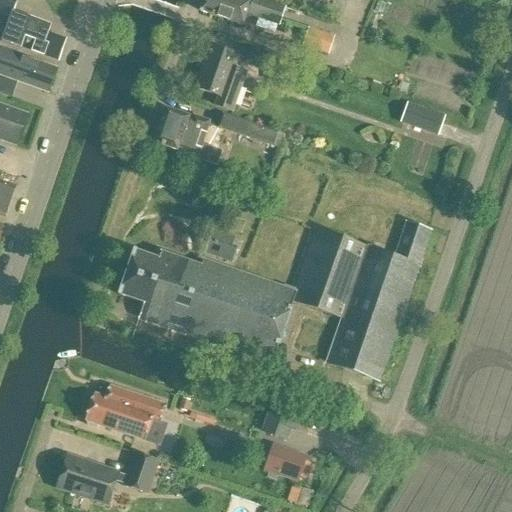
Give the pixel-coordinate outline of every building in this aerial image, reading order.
[(49,36),(52,29),(14,16),(19,0),(0,0),(0,17),(10,21),(1,44),(54,63),(59,61),(64,46),(62,41),(49,36)] [(279,27),(284,10),(257,1),(251,3),(240,0),(204,0),(200,14),(242,29),(246,17),(279,27)] [(327,58),(334,38),(307,30),(301,49),(327,58)] [(280,59),(249,48),(244,63),(275,74),(280,59)] [(0,78),(48,95),(56,71),(0,49),(0,78)] [(238,59),(209,49),(194,91),(216,99),(212,109),(233,115),(246,74),(234,70),(238,59)] [(444,117),(406,104),(399,126),(437,138),(444,117)] [(0,142),(16,148),(27,118),(0,108),(0,142)] [(216,170),(222,154),(202,147),(209,125),(193,119),(192,122),(165,113),(158,132),(152,147),(216,170)] [(283,137),(221,116),(216,131),(278,152),(283,137)] [(0,215),(5,218),(14,190),(0,185),(0,215)] [(429,234),(423,232),(406,226),(394,261),(316,233),(295,295),(202,263),(200,269),(161,255),(158,263),(134,254),(119,298),(143,306),(139,320),(271,366),(293,304),(343,321),(327,366),(378,383),(429,234)] [(232,251),(235,242),(211,234),(203,256),(233,266),(237,252),(232,251)] [(95,430),(98,428),(145,444),(152,422),(160,425),(166,408),(109,389),(106,400),(94,396),(85,423),(87,424),(88,428),(95,430)] [(296,416),(270,406),(260,434),(286,443),(296,416)] [(308,460),(272,447),(262,474),(298,487),(308,460)] [(146,497),(157,464),(135,456),(127,478),(67,458),(56,491),(108,508),(116,484),(124,487),(123,489),(146,497)] [(306,510),(312,495),(303,491),(297,507),(306,510)]
